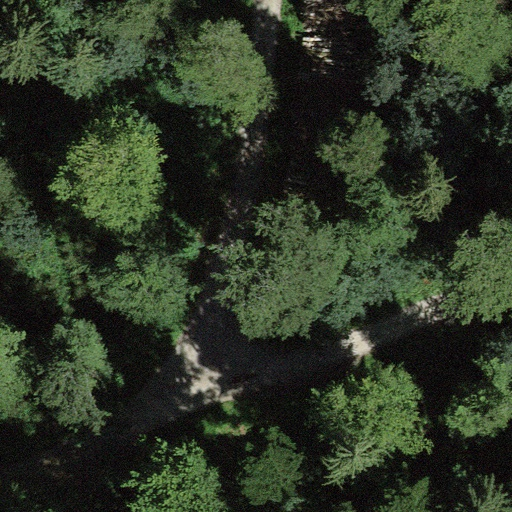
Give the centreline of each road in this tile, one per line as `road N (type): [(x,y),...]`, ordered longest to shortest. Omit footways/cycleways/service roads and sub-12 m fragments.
road 1 (track): [(0,482),(511,269)]
road 2 (track): [(268,0),(255,125),(196,395)]
